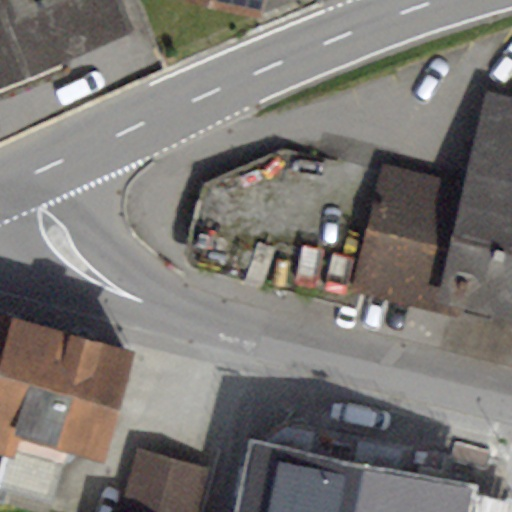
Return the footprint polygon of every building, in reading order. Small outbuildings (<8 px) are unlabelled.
[(118,0),(0,0),(0,81),(130,28),(118,0)] [(186,0),(261,19),(266,0),(186,0)] [(464,182),(381,161),(379,170),(348,290),(465,320),(468,310),(511,320),(511,97),(487,91),(464,182)] [(348,290),(379,170),(281,148),(201,182),(184,245),(189,246),(348,290)] [(348,290),(189,246),(184,261),(186,267),(343,308),(348,290)] [(0,455),(19,461),(27,436),(99,460),(131,364),(0,320),(0,455)] [(465,511),(470,488),(251,445),(238,511),(465,511)]
